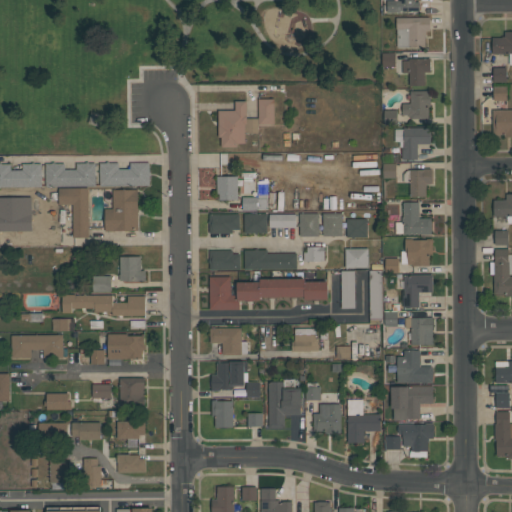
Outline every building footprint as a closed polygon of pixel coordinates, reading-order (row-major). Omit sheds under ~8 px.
[(419,11),(400,11),(400,12),(387,12),(387,0),(414,0),(414,2),(419,2),(419,11)] [(429,17),(430,31),(425,31),(425,47),(396,47),(396,18),(429,17)] [(511,31),(511,65),(509,65),(509,53),(492,53),(492,38),(501,37),(501,36),(504,36),(504,31),(511,31)] [(395,67),(382,67),(382,53),(395,53),(395,67)] [(402,72),(402,60),(408,60),(408,58),(430,58),(430,72),(424,72),(424,85),(409,85),(409,72),(402,72)] [(506,82),(493,82),(493,67),(506,68),(506,82)] [(507,86),(507,100),(493,100),(493,86),(507,86)] [(402,104),(410,103),(410,91),(430,90),(430,107),(428,107),(428,119),(410,119),(410,117),(408,117),(408,116),(406,116),(406,114),(402,114),(402,104)] [(274,124),(258,124),(258,99),(273,99),(274,124)] [(218,110),(235,110),(234,101),(246,101),(246,118),(258,118),(258,133),(245,133),(245,143),(237,143),(237,147),(221,147),(221,137),(218,137),(218,110)] [(511,109),(511,137),(504,137),(504,135),(492,135),(492,109),(511,109)] [(397,125),(383,125),(384,111),(397,111),(397,125)] [(430,127),(430,143),(417,144),(417,159),(402,159),(402,147),(400,147),(400,141),(394,141),(394,129),(403,129),(403,127),(430,127)] [(118,163),(118,169),(130,169),(130,162),(149,162),(149,185),(100,186),(99,163),(118,163)] [(0,164),(10,164),(10,170),(22,170),(21,164),(41,163),(41,186),(0,186),(0,164)] [(75,163),(95,163),(95,186),(45,187),(45,163),(64,163),(64,169),(75,169),(75,163)] [(396,177),(382,177),(383,163),(396,163),(396,177)] [(432,168),(432,184),(426,184),(426,187),(426,196),(409,196),(409,170),(423,169),(423,168),(432,168)] [(237,200),(219,200),(219,194),(216,194),(216,176),(237,176),(237,200)] [(257,210),(242,210),(242,197),(257,197),(257,198),(258,198),(258,180),(267,180),(267,209),(257,209),(257,210)] [(58,204),(58,188),(88,187),(89,237),(73,237),(72,204),(58,204)] [(137,190),(138,230),(115,230),(115,231),(105,231),(105,209),(113,209),(112,190),(137,190)] [(511,194),(511,223),(506,223),(506,216),(493,216),(493,200),(503,200),(503,199),(505,199),(505,194),(511,194)] [(0,231),(32,231),(32,197),(0,197),(0,231)] [(431,218),(431,234),(402,234),(402,233),(395,233),(395,222),(401,222),(401,217),(403,217),(403,202),(419,202),(419,218),(431,218)] [(266,213),(267,232),(244,232),(244,213),(266,213)] [(318,213),(318,236),(299,236),(299,226),(298,226),(298,223),(299,223),(299,213),(318,213)] [(341,213),(342,235),(323,235),(323,233),(322,232),(322,230),(323,230),(323,213),(341,213)] [(209,233),(209,224),(208,224),(208,221),(209,221),(209,214),(239,214),(239,229),(232,229),(232,233),(209,233)] [(296,214),(296,227),(269,227),(269,214),(296,214)] [(347,237),(346,219),(367,218),(367,237),(347,237)] [(508,230),(508,245),(495,245),(494,230),(508,230)] [(429,265),(412,266),(412,264),(407,264),(407,263),(401,263),(400,251),(405,251),(404,239),(412,239),(427,239),(427,238),(432,238),(432,255),(429,255),(429,265)] [(303,261),(303,252),(306,252),(306,246),(324,246),(324,261),(303,261)] [(368,248),(368,267),(345,267),(345,248),(368,248)] [(511,276),(511,295),(506,295),(506,294),(493,294),(493,274),(490,274),(489,262),(493,262),(493,261),(495,261),(495,248),(508,248),(508,254),(511,254),(511,274),(509,274),(509,276),(511,276)] [(296,253),(297,268),(244,269),(244,250),(267,249),(267,253),(296,253)] [(209,250),(232,250),(232,254),(240,254),(240,269),(209,270),(209,250)] [(119,280),(119,274),(120,274),(120,257),(140,256),(140,270),(145,270),(145,280),(119,280)] [(398,273),(385,273),(385,258),(398,258),(398,273)] [(341,308),(341,270),(354,270),(354,308),(341,308)] [(382,270),(382,323),(369,323),(369,270),(382,270)] [(432,275),(432,291),(430,291),(430,295),(419,295),(419,307),(402,307),(402,295),(403,295),(403,275),(432,275)] [(111,291),(93,291),(93,276),(111,276),(111,291)] [(209,309),(209,276),(230,276),(231,289),(236,289),(236,294),(237,294),(237,282),(260,282),(260,279),(304,278),(304,281),(327,281),(327,299),(304,299),(304,296),(260,297),(260,299),(239,300),(239,309),(209,309)] [(144,296),(144,315),(112,315),(112,311),(94,311),(94,308),(71,308),(71,313),(62,313),(62,294),(75,294),(75,295),(112,295),(112,302),(128,302),(128,296),(144,296)] [(397,326),(384,326),(384,311),(397,311),(397,326)] [(432,316),(432,344),(410,344),(410,328),(405,328),(405,318),(425,317),(432,316)] [(74,330),(52,331),(52,318),(74,318),(74,330)] [(209,343),(209,328),(241,327),(241,341),(246,341),(247,354),(222,354),(222,343),(209,343)] [(316,328),(316,338),(317,338),(318,350),(291,350),(291,342),(294,342),(294,328),(316,328)] [(107,333),(127,333),(127,335),(144,335),(144,345),(145,345),(145,349),(142,349),(142,358),(127,358),(127,359),(108,359),(107,333)] [(12,358),(11,335),(63,334),(63,357),(43,357),(43,349),(31,349),(31,357),(12,358)] [(350,346),(336,346),(337,358),(350,358),(350,346)] [(104,364),(90,363),(90,350),(104,350),(104,364)] [(432,382),(397,382),(397,356),(403,356),(403,350),(420,350),(420,366),(432,366),(432,382)] [(496,367),(495,367),(495,361),(508,361),(508,360),(511,360),(511,382),(496,382),(496,367)] [(217,362),(230,362),(230,361),(247,361),(248,381),(245,381),(245,385),(244,385),(244,386),(233,386),(233,389),(220,389),(220,391),(211,391),(211,375),(216,375),(216,371),(217,371),(217,362)] [(0,373),(9,373),(9,401),(0,401),(0,373)] [(144,377),(144,385),(143,385),(143,396),(145,396),(145,404),(119,404),(119,377),(144,377)] [(268,381),(284,381),(284,379),(295,379),(295,388),(301,388),(301,409),(300,409),(300,415),(284,415),(284,427),(268,427),(268,381)] [(259,397),(246,397),(246,381),(260,382),(259,397)] [(111,384),(111,398),(92,397),(92,384),(111,384)] [(320,400),(306,400),(306,386),(320,386),(320,400)] [(432,386),(432,403),(419,403),(419,419),(406,419),(406,420),(393,420),(393,408),(391,408),(391,386),(432,386)] [(71,409),(46,409),(46,393),(68,392),(68,401),(71,401),(71,409)] [(496,408),(496,393),(509,392),(509,408),(496,408)] [(347,442),(347,428),(348,428),(347,399),(362,399),(362,414),(380,414),(381,431),(364,431),(364,442),(347,442)] [(215,427),(215,416),(211,416),(211,400),(216,400),(216,401),(232,401),(233,427),(215,427)] [(340,433),(325,433),(325,431),(313,431),(313,413),(319,413),(319,404),(340,403),(340,433)] [(496,455),(496,440),(494,440),(494,423),(496,423),(495,411),(509,411),(510,423),(511,423),(511,458),(507,458),(507,455),(496,455)] [(262,426),(247,426),(247,413),(262,413),(262,426)] [(144,420),(145,434),(139,434),(139,438),(117,439),(117,421),(144,420)] [(38,423),(39,440),(60,440),(60,437),(67,437),(67,422),(38,423)] [(100,422),(100,440),(79,440),(79,436),(71,437),(71,422),(100,422)] [(433,423),(433,438),(428,438),(428,451),(411,451),(411,446),(403,446),(403,438),(402,438),(402,434),(398,434),(398,424),(413,423),(413,424),(426,424),(426,423),(433,423)] [(400,449),(385,449),(385,436),(400,436),(400,449)] [(118,473),(117,462),(116,462),(116,454),(129,454),(130,455),(139,455),(139,458),(145,458),(145,472),(118,473)] [(49,455),(63,455),(63,461),(67,461),(67,482),(63,482),(63,489),(51,489),(51,482),(49,482),(49,455)] [(83,458),(98,458),(98,465),(101,465),(101,487),(83,487),(83,458)] [(211,511),(211,499),(217,499),(217,486),(234,486),(234,511),(211,511)] [(256,500),(241,500),(241,486),(256,486),(256,500)] [(260,511),(260,488),(275,488),(275,500),(280,499),(280,502),(282,502),(282,501),(291,501),(291,511),(260,511)] [(313,511),(313,502),(317,502),(317,501),(326,501),(326,502),(330,502),(330,511),(313,511)]
